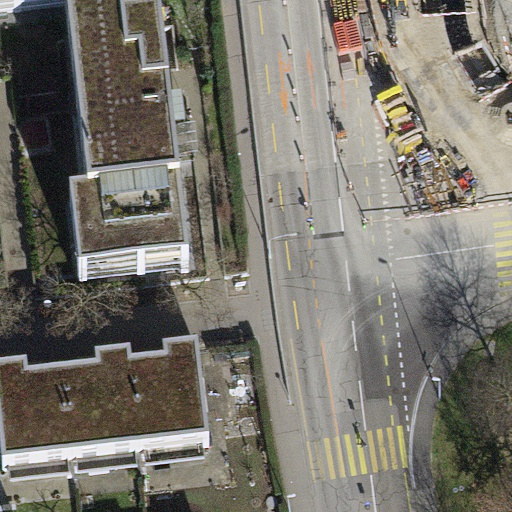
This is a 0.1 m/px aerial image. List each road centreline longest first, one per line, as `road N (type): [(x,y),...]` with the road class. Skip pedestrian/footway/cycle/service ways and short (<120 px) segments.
road 1 (residential): [(305,0),(334,271)]
road 2 (residential): [(334,271),(367,511)]
road 3 (residential): [(334,271),(511,243)]
